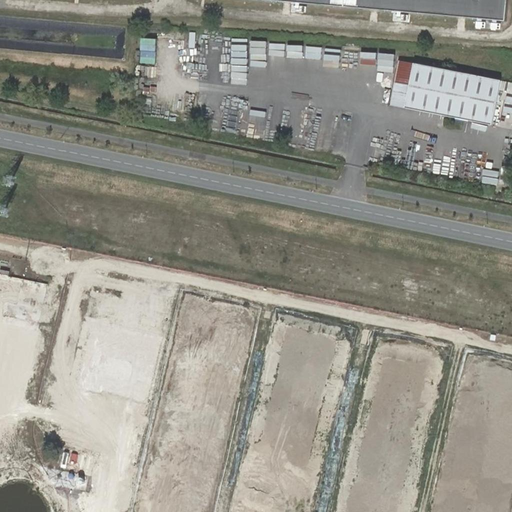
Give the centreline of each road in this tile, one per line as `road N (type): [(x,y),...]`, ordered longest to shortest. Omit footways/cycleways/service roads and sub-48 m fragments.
road 1 (tertiary): [(0,138),(511,243)]
road 2 (track): [(0,3),(511,33)]
